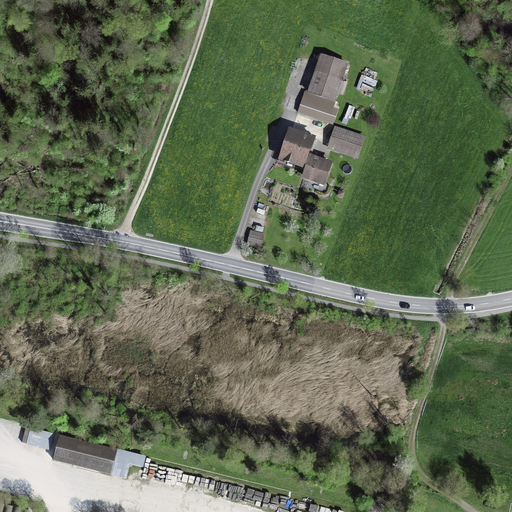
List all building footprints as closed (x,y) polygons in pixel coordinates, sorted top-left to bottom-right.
[(327,123),(347,65),(322,56),(308,94),(305,93),(298,113),(327,123)] [(307,157),(313,139),(290,131),(281,159),(307,167),(304,177),(324,184),(330,165),(307,157)] [(355,155),(361,139),(337,131),(332,147),(355,155)] [(247,245),(261,249),(264,234),(250,231),(247,245)] [(149,462),(59,436),(51,464),(125,485),(130,468),(146,472),(149,462)]
